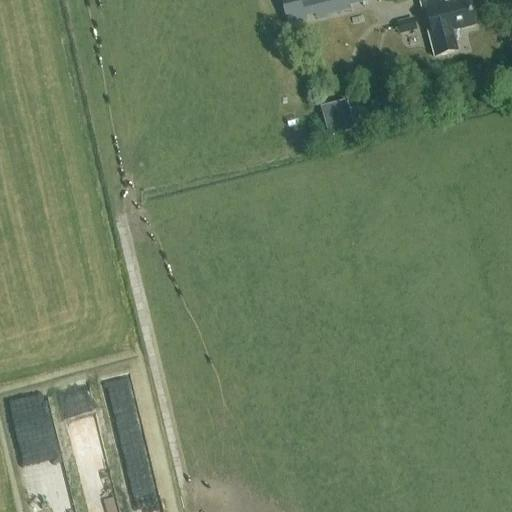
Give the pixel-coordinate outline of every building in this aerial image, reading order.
[(374,0),(282,0),(289,25),(308,20),(307,17),(315,15),(316,19),(349,10),(349,8),(348,7),(374,0)] [(459,36),(459,31),(474,27),(467,0),(464,0),(444,5),(442,0),(424,0),(421,1),(430,37),(427,38),(432,59),(455,53),(452,43),(456,40),(459,36)] [(414,18),(397,22),(400,35),(417,31),(414,18)] [(395,109),(392,95),(380,97),(384,112),(395,109)] [(346,101),(320,108),(328,139),(354,131),(346,101)] [(58,393),(77,456),(109,446),(90,383),(58,393)]
